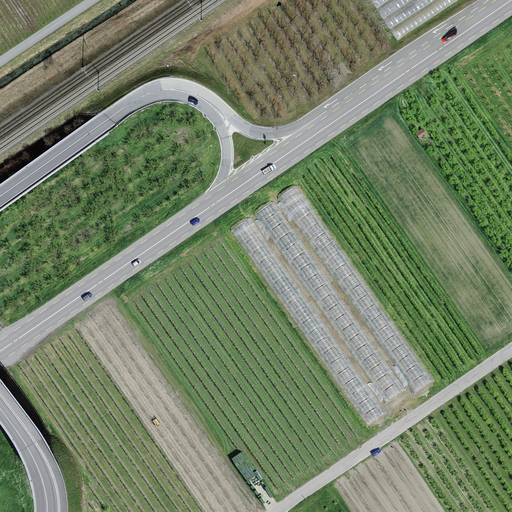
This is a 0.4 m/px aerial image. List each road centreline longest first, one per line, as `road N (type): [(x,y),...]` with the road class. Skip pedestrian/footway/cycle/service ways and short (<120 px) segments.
road 1 (primary): [(0,355),(511,2)]
road 2 (track): [(95,276),(262,511)]
road 3 (residential): [(276,511),(511,350)]
road 4 (primary): [(218,191),(0,342)]
road 5 (tertiary): [(212,106),(188,91),(137,98),(0,195)]
road 6 (primary): [(497,0),(327,116)]
road 7 (primary): [(327,116),(218,191)]
road 8 (tertiary): [(327,116),(257,131),(212,106)]
